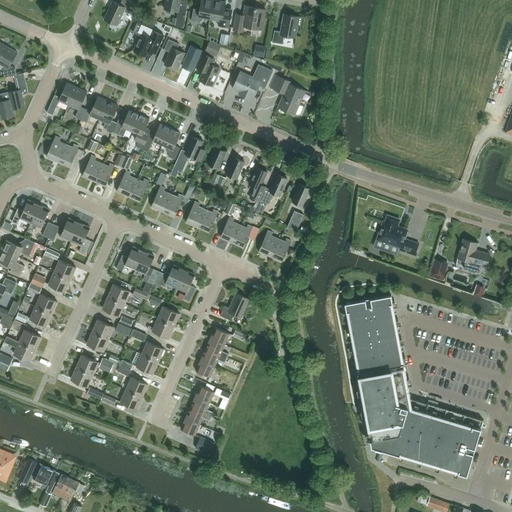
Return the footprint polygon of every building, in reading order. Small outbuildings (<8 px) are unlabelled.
[(131,15),(136,4),(127,0),(121,0),(120,5),(112,1),(104,19),(117,25),(123,11),(131,15)] [(183,27),(187,8),(179,6),(179,0),(165,0),(164,9),(178,11),(175,26),(183,27)] [(210,18),(213,0),(201,0),(199,10),(193,9),(191,21),(200,22),(204,18),(204,17),(210,18)] [(233,7),(225,5),(226,2),(214,0),(213,0),(210,18),(216,20),(216,21),(218,26),(229,28),(233,7)] [(244,26),(262,29),(266,10),(245,6),(243,16),(236,14),(233,30),(243,32),(244,26)] [(300,26),(302,17),(284,14),(280,32),(274,30),(272,42),(283,44),(284,35),(295,37),(297,26),(300,26)] [(141,23),(140,25),(137,24),(137,23),(133,33),(140,36),(133,50),(146,56),(151,45),(158,48),(164,36),(152,30),(152,29),(141,23)] [(178,31),(173,28),(169,36),(175,39),(178,31)] [(229,34),(221,33),(219,43),(227,45),(229,34)] [(177,70),(185,53),(177,49),(179,44),(169,39),(164,49),(170,52),(164,64),(177,70)] [(220,45),(209,40),(204,51),(215,57),(220,45)] [(0,59),(8,47),(0,41),(0,59)] [(258,43),(256,52),(264,54),(267,45),(258,43)] [(191,46),(182,66),(193,71),(202,51),(191,46)] [(14,75),(17,74),(15,68),(10,65),(17,53),(8,47),(0,59),(0,63),(4,66),(2,69),(4,77),(14,75)] [(214,59),(210,57),(203,54),(197,68),(203,71),(199,80),(212,86),(220,68),(212,65),(214,59)] [(264,88),(272,70),(258,64),(252,76),(240,71),(233,88),(233,89),(233,88),(245,93),(243,96),(251,99),(252,97),(254,97),(259,86),(264,88)] [(13,109),(25,106),(22,94),(28,93),(24,73),(17,74),(14,75),(17,90),(8,92),(10,99),(13,109)] [(309,93),(309,92),(289,84),(290,82),(275,75),(270,87),(285,94),(278,107),(298,116),(303,106),(299,104),(305,91),(309,93)] [(68,105),(77,87),(67,82),(60,97),(55,95),(47,113),(52,115),(59,101),(68,105)] [(81,120),(86,109),(80,106),(87,91),(77,87),(68,105),(78,109),(75,117),(81,120)] [(8,92),(0,93),(0,115),(1,115),(2,119),(14,116),(13,109),(10,99),(8,92)] [(100,119),(108,101),(98,96),(91,111),(86,109),(81,120),(86,122),(90,115),(100,119)] [(113,132),(117,123),(111,120),(118,105),(108,101),(100,119),(105,121),(102,127),(107,129),(106,131),(112,134),(113,132)] [(132,131),(139,115),(129,110),(123,123),(118,120),(117,123),(113,132),(123,136),(127,128),(132,131)] [(142,149),(149,134),(144,132),(149,119),(139,115),(132,131),(137,133),(135,139),(139,141),(137,147),(142,149)] [(163,145),(170,129),(160,124),(155,136),(149,134),(142,149),(148,152),(153,140),(163,145)] [(168,147),(167,150),(167,151),(168,153),(171,154),(169,157),(175,159),(180,148),(175,145),(180,133),(170,129),(163,145),(168,147)] [(58,162),(66,144),(59,141),(60,138),(55,136),(46,156),(58,162)] [(205,150),(200,148),(203,141),(193,136),(186,151),(181,149),(172,169),(181,173),(189,155),(201,161),(205,150)] [(93,152),(97,142),(91,140),(87,149),(93,152)] [(70,167),(79,147),(74,144),(72,147),(66,144),(58,162),(70,167)] [(218,168),(226,151),(216,147),(208,164),(218,168)] [(121,167),(126,155),(119,152),(114,164),(121,167)] [(138,160),(140,155),(134,152),(131,157),(132,158),(138,160)] [(94,181),(102,163),(95,160),(96,158),(91,155),(82,176),(94,181)] [(131,157),(126,155),(122,167),(128,169),(132,158),(131,157)] [(236,179),(244,161),(234,157),(226,174),(236,179)] [(106,186),(115,166),(110,164),(108,166),(102,163),(94,181),(106,186)] [(261,185),(267,172),(257,167),(249,184),(255,187),(250,198),(259,202),(260,200),(265,187),(261,185)] [(176,177),(178,172),(173,169),(170,175),(176,177)] [(128,196),(136,179),(130,176),(131,173),(126,171),(117,191),(128,196)] [(162,185),(167,174),(161,172),(156,183),(162,185)] [(215,186),(220,175),(215,173),(210,184),(215,186)] [(279,196),(287,178),(277,174),(270,189),(265,187),(260,200),(269,204),(273,193),(279,196)] [(221,189),(226,178),(221,176),(215,187),(221,189)] [(140,202),(149,181),(144,179),(143,182),(136,179),(128,196),(140,202)] [(302,206),(310,188),(300,184),(292,201),(302,206)] [(163,212),(171,194),(164,191),(165,188),(160,186),(151,206),(163,212)] [(175,217),(184,196),(178,194),(177,197),(171,194),(163,212),(175,217)] [(31,223),(39,205),(28,200),(23,211),(18,208),(12,222),(17,224),(20,218),(31,223)] [(197,227),(205,209),(199,206),(200,204),(195,201),(186,221),(197,227)] [(235,204),(229,201),(224,213),(230,216),(235,204)] [(41,227),(49,209),(39,205),(31,223),(41,227)] [(258,207),(255,213),(261,216),(264,210),(258,207)] [(209,232),(218,212),(213,210),(212,212),(205,209),(197,227),(209,232)] [(405,238),(407,230),(397,226),(399,219),(387,215),(385,222),(383,221),(377,239),(399,247),(398,250),(416,256),(417,253),(415,253),(419,243),(405,238)] [(300,220),(291,216),(286,227),(296,231),(300,220)] [(232,242),(240,225),(233,222),(234,219),(229,217),(220,237),(232,242)] [(71,241),(79,223),(68,218),(60,236),(71,241)] [(48,238),(54,225),(48,222),(42,235),(48,238)] [(85,254),(91,241),(85,238),(90,227),(79,223),(71,241),(81,246),(79,252),(85,254)] [(53,240),(60,227),(54,225),(48,238),(53,240)] [(243,248),(253,227),(247,225),(246,228),(240,225),(232,242),(243,248)] [(270,256),(278,239),(271,236),(273,233),(267,231),(258,251),(270,256)] [(29,256),(34,245),(35,242),(25,238),(21,246),(7,240),(4,246),(2,245),(1,249),(18,257),(20,252),(29,256)] [(282,262),(291,241),(286,239),(285,241),(278,239),(270,256),(282,262)] [(490,253),(476,249),(477,243),(463,239),(458,257),(466,260),(464,268),(478,272),(480,265),(486,267),(490,253)] [(352,243),(350,243),(347,242),(345,246),(344,251),(348,253),(349,252),(352,243)] [(135,270),(143,251),(133,247),(128,258),(122,255),(116,268),(122,271),(125,265),(135,270)] [(57,259),(60,254),(47,248),(44,254),(57,259)] [(16,262),(18,257),(1,249),(0,250),(0,253),(1,254),(0,255),(0,260),(12,267),(10,272),(20,277),(25,266),(16,262)] [(290,249),(287,254),(293,257),(296,251),(290,249)] [(153,269),(149,267),(154,256),(143,251),(135,270),(146,274),(150,276),(147,282),(153,285),(159,271),(153,269)] [(41,258),(36,256),(33,263),(38,265),(41,258)] [(449,263),(434,259),(429,276),(444,280),(449,263)] [(70,280),(76,268),(59,260),(54,272),(70,280)] [(176,288),(184,270),(173,265),(168,276),(164,274),(159,271),(153,285),(158,287),(160,284),(164,286),(165,283),(176,288)] [(184,270),(176,288),(186,292),(183,299),(189,301),(195,288),(190,285),(195,274),(184,270)] [(65,292),(70,280),(54,272),(48,285),(65,292)] [(46,278),(35,273),(30,282),(42,287),(46,278)] [(11,294),(16,283),(5,278),(2,285),(0,283),(0,298),(0,299),(4,290),(11,294)] [(41,288),(30,282),(27,289),(38,294),(41,288)] [(124,304),(130,292),(113,284),(108,296),(124,304)] [(482,297),(485,287),(476,284),(473,294),(482,297)] [(148,293),(135,287),(132,294),(145,300),(148,293)] [(241,317),(249,299),(236,293),(229,308),(224,306),(220,315),(231,321),(234,314),(241,317)] [(52,314),(57,302),(41,294),(35,307),(52,314)] [(161,299),(152,294),(148,302),(158,306),(161,299)] [(345,303),(371,446),(467,474),(483,420),(410,398),(391,295),(345,303)] [(119,316),(124,304),(108,296),(102,309),(119,316)] [(174,326),(180,314),(163,306),(158,318),(174,326)] [(0,315),(12,321),(15,314),(9,311),(0,307),(0,315)] [(46,326),(52,314),(35,307),(30,319),(46,326)] [(28,316),(18,312),(15,318),(25,323),(28,316)] [(133,320),(121,315),(119,322),(130,327),(133,320)] [(169,338),(174,326),(158,318),(152,331),(169,338)] [(109,339),(114,327),(98,320),(92,332),(109,339)] [(119,322),(115,329),(129,336),(130,335),(131,332),(132,328),(119,322)] [(210,338),(224,345),(229,334),(215,327),(210,338)] [(132,333),(131,332),(130,335),(144,341),(147,335),(133,329),(132,333)] [(36,349),(41,337),(25,330),(19,342),(36,349)] [(241,339),(243,334),(235,330),(233,335),(241,339)] [(103,351),(109,339),(92,332),(87,344),(103,351)] [(4,342),(16,348),(14,354),(30,361),(36,349),(19,342),(7,336),(4,342)] [(222,351),(224,345),(210,338),(205,349),(227,358),(229,354),(222,351)] [(158,361),(164,349),(147,342),(142,354),(158,361)] [(225,363),(227,358),(205,349),(200,360),(215,366),(218,360),(225,363)] [(0,368),(7,372),(12,360),(0,354),(0,368)] [(117,364),(120,358),(110,354),(108,360),(117,364)] [(153,373),(158,361),(142,354),(136,366),(153,373)] [(93,375),(98,362),(82,355),(76,367),(93,375)] [(113,362),(102,358),(98,367),(109,372),(113,362)] [(119,365),(130,370),(133,364),(122,359),(119,365)] [(210,377),(215,366),(200,360),(196,371),(210,377)] [(127,376),(130,370),(119,365),(116,371),(127,376)] [(87,387),(93,375),(76,367),(71,380),(87,387)] [(142,397),(148,384),(131,377),(126,389),(142,397)] [(195,397),(209,403),(214,392),(200,386),(195,397)] [(104,393),(89,387),(86,393),(101,400),(104,393)] [(231,394),(217,387),(214,394),(228,400),(231,394)] [(137,409),(142,397),(126,389),(120,402),(137,409)] [(113,405),(116,399),(104,394),(102,400),(113,405)] [(207,409),(209,403),(195,397),(190,407),(212,417),(213,412),(207,409)] [(210,421),(212,417),(190,407),(185,418),(200,424),(203,418),(210,421)] [(195,435),(200,424),(185,418),(180,429),(195,435)] [(215,443),(200,437),(195,448),(210,454),(215,443)] [(0,479),(6,482),(17,455),(0,448),(0,479)] [(37,462),(29,458),(23,470),(31,474),(37,462)] [(49,494),(59,473),(56,472),(56,471),(40,464),(33,478),(49,485),(46,491),(45,492),(49,494)] [(67,482),(69,477),(61,474),(52,492),(63,497),(66,490),(66,491),(70,483),(67,482)] [(81,494),(85,485),(79,483),(79,482),(69,477),(67,482),(70,483),(66,491),(66,490),(63,497),(71,501),(75,491),(81,494)] [(45,492),(40,504),(46,507),(51,495),(49,494),(45,492)] [(437,499),(429,496),(426,505),(433,508),(437,499)] [(78,511),(81,506),(74,503),(69,511),(78,511)]
